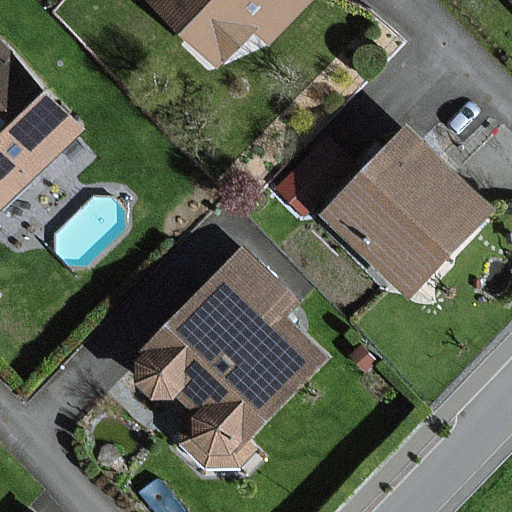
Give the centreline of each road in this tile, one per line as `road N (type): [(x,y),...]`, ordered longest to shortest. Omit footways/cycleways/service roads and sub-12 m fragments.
road 1 (residential): [(406,511),(511,402)]
road 2 (residential): [(0,409),(99,511)]
